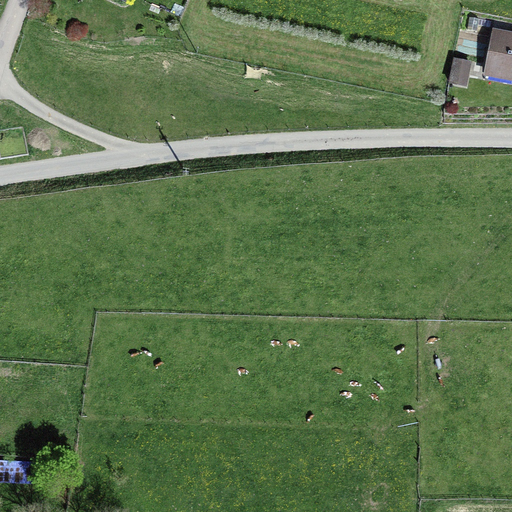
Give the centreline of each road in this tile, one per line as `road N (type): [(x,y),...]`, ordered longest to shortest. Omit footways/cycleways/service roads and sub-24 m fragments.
road 1 (residential): [(0,175),(258,144),(511,137)]
road 2 (track): [(128,154),(22,100),(0,80)]
